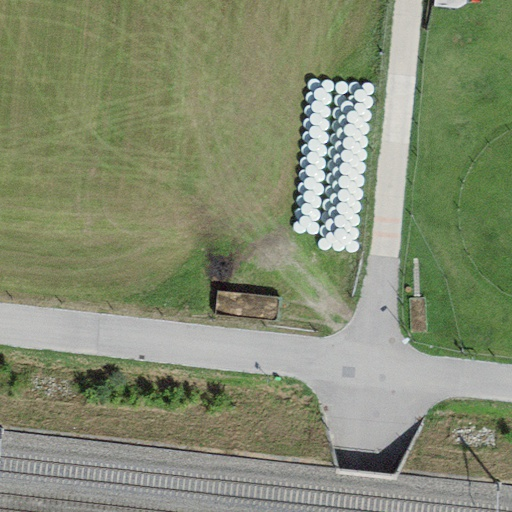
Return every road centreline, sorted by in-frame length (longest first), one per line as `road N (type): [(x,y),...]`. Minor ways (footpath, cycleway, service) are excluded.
road 1 (unclassified): [(0,327),(379,368)]
road 2 (residential): [(367,511),(379,368)]
road 3 (unclassified): [(379,368),(511,384)]
